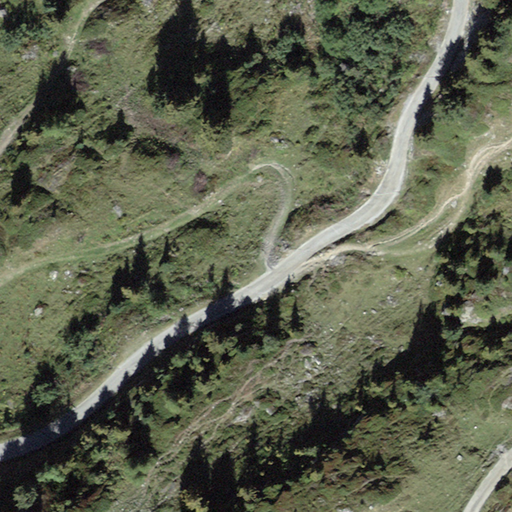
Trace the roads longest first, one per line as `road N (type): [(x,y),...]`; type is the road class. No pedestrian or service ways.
road 1 (track): [(0,466),(43,453),(124,397),(169,349),(288,278)]
road 2 (track): [(288,278),(380,208),(469,0)]
